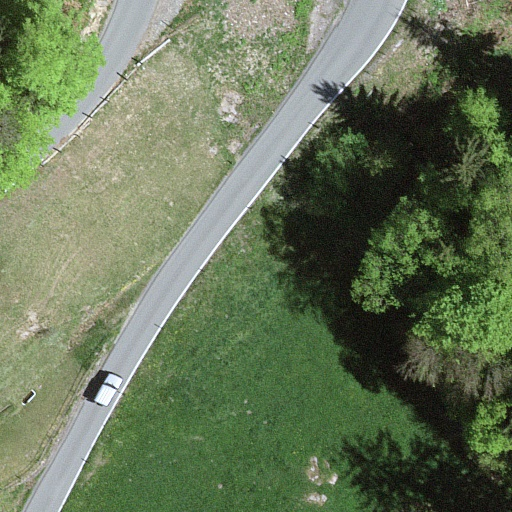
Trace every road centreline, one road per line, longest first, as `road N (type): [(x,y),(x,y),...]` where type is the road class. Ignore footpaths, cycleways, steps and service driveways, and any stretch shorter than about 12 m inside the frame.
road 1 (unclassified): [(43,511),(136,338),(319,86),(367,0)]
road 2 (unclassified): [(137,0),(115,54),(81,102),(0,175)]
